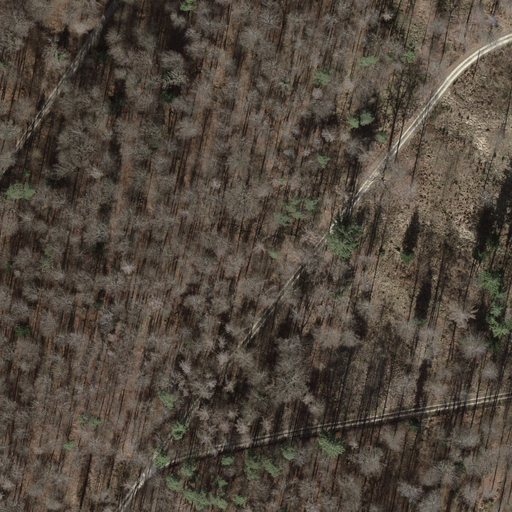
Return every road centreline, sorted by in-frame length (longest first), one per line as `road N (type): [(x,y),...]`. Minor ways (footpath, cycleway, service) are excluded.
road 1 (track): [(159,456),(460,64),(511,36)]
road 2 (track): [(159,456),(511,395)]
road 3 (track): [(0,177),(118,0)]
